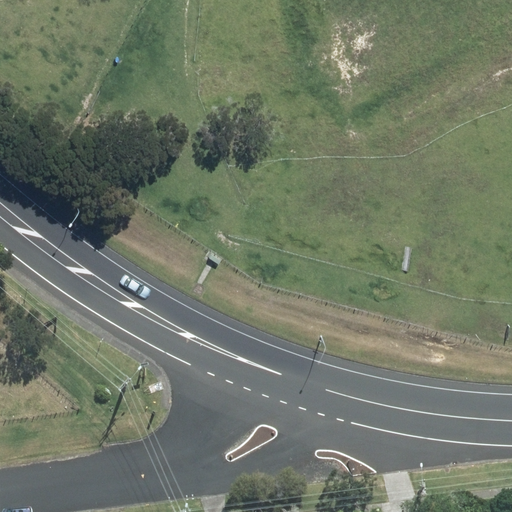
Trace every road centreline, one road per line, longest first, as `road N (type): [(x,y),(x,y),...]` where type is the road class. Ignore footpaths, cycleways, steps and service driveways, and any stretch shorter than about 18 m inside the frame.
road 1 (secondary): [(0,209),(158,320),(237,358)]
road 2 (residential): [(335,396),(294,447),(254,472),(137,477)]
road 3 (secondary): [(335,396),(393,411),(511,423)]
road 4 (residential): [(137,477),(194,450),(237,358)]
road 5 (residential): [(0,498),(137,477)]
